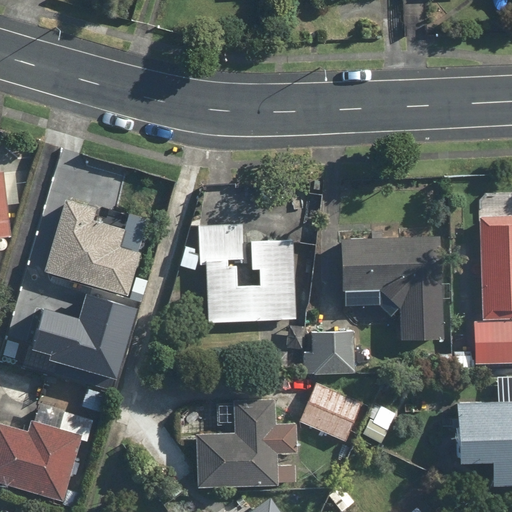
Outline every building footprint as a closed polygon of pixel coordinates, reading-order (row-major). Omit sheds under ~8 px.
[(104,208),(69,197),(47,269),(134,295),(146,254),(122,247),(128,226),(100,218),(104,208)] [(511,210),(485,210),(482,315),(511,315),(511,210)] [(242,221),(198,222),(198,268),(208,268),(209,322),(296,321),(296,237),(252,237),(252,267),(258,267),(258,282),(243,282),(242,221)] [(439,336),(437,235),(338,237),(338,289),(378,288),(397,304),(397,337),(439,336)] [(75,313),(38,302),(25,347),(112,374),(126,329),(132,309),(81,293),(75,313)] [(511,321),(471,323),(471,363),(511,361),(511,321)] [(356,371),(355,328),(312,330),(313,346),(305,346),(306,373),(356,371)] [(314,385),(300,421),(344,439),(359,403),(314,385)] [(511,397),(458,398),(458,460),(496,460),(496,483),(511,483),(511,397)] [(192,431),(193,487),(276,484),(275,450),(295,449),(294,420),(274,421),(274,399),(230,400),(231,430),(192,431)] [(0,480),(65,500),(91,417),(42,402),(35,424),(2,414),(0,419),(0,480)] [(399,426),(376,414),(365,434),(388,447),(399,426)] [(344,475),(327,487),(344,511),(356,511),(366,505),(344,475)] [(276,511),(268,499),(248,511),(276,511)]
